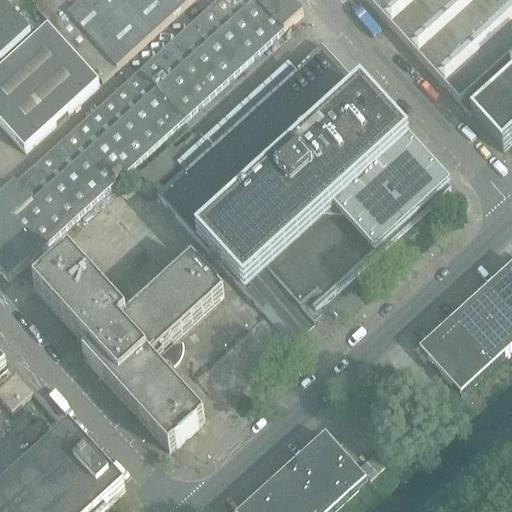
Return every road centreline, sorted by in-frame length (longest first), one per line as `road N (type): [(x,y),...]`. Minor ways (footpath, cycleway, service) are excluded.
road 1 (tertiary): [(191,511),(511,218)]
road 2 (unclassified): [(511,206),(325,0)]
road 3 (unclassified): [(0,320),(174,511)]
